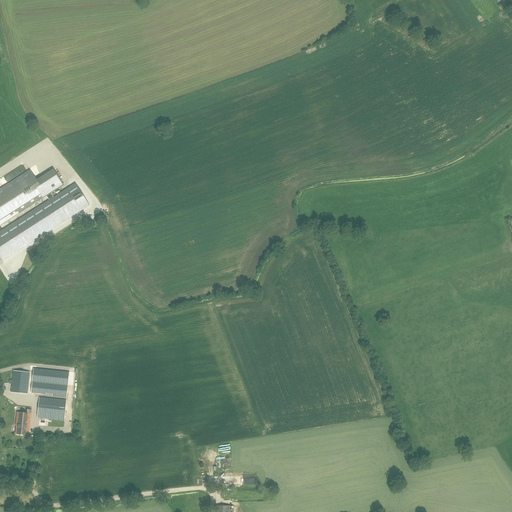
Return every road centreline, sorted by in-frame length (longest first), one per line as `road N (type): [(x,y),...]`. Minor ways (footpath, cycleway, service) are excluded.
road 1 (unknown): [(0,486),(55,504),(204,487),(214,511)]
road 2 (unknown): [(0,177),(28,158),(46,158),(94,206)]
